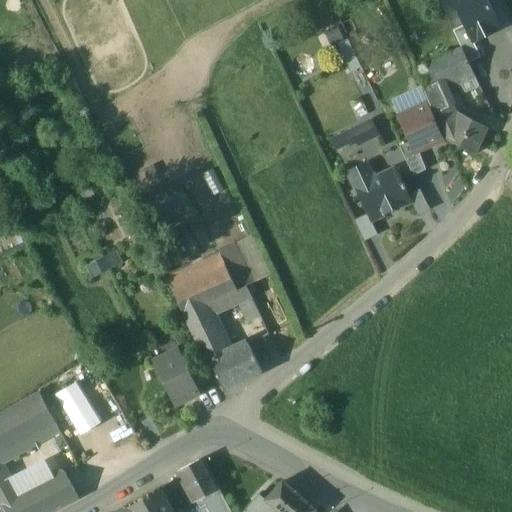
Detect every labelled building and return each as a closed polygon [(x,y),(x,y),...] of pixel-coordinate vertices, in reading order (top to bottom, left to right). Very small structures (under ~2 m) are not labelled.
[(450,0),(463,26),(470,43),(500,29),(486,0),(450,0)] [(461,50),(467,64),(478,59),(470,43),(463,26),(452,31),(461,50)] [(461,50),(413,72),(424,96),(439,89),(455,82),(457,86),(474,78),(467,64),(461,50)] [(453,122),(439,89),(424,96),(444,140),(453,122)] [(427,105),(397,118),(409,144),(414,154),(417,153),(443,141),(427,105)] [(484,128),(458,114),(453,122),(444,140),(474,156),(486,133),(484,128)] [(372,122),(348,133),(351,141),(359,144),(378,135),(372,122)] [(348,133),(331,141),(335,149),(351,141),(348,133)] [(414,154),(409,144),(399,148),(412,176),(425,170),(417,153),(414,154)] [(395,169),(377,177),(371,175),(365,163),(346,172),(370,222),(411,202),(404,189),(405,189),(403,185),(402,185),(395,169)] [(218,255),(165,280),(171,292),(224,267),(218,255)] [(224,267),(171,292),(183,318),(204,308),(228,296),(236,293),(235,291),(224,267)] [(244,287),(235,291),(236,293),(228,296),(233,306),(236,304),(250,298),(244,287)] [(250,298),(236,304),(246,324),(259,317),(250,298)] [(211,313),(207,315),(204,308),(183,318),(206,365),(209,364),(209,362),(226,354),(210,320),(214,318),(211,313)] [(226,354),(209,362),(209,364),(223,392),(261,373),(247,344),(226,354)] [(177,352),(153,364),(173,404),(197,392),(177,352)] [(74,435),(96,426),(77,381),(55,390),(74,435)] [(38,392),(3,413),(4,414),(0,416),(0,503),(2,506),(15,499),(3,481),(0,474),(0,453),(6,451),(10,458),(35,445),(31,437),(55,424),(38,392)] [(202,459),(176,473),(176,474),(191,504),(201,499),(218,490),(202,459)] [(15,499),(2,506),(4,511),(53,511),(77,499),(63,473),(52,480),(48,472),(40,477),(44,484),(15,499)] [(266,501),(265,502),(276,511),(311,511),(313,510),(282,483),(266,501)] [(172,511),(159,488),(115,511),(172,511)] [(230,511),(218,490),(201,499),(202,502),(208,505),(211,511),(230,511)] [(276,511),(265,502),(266,501),(258,494),(244,510),(246,511),(276,511)]
